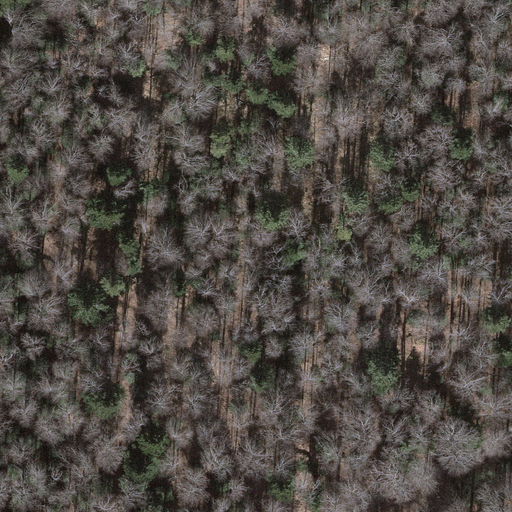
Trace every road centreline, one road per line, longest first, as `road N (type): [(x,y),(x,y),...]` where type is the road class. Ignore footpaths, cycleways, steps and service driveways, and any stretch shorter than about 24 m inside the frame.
road 1 (track): [(0,222),(159,310),(274,420),(376,494),(428,511)]
road 2 (track): [(342,511),(511,429)]
road 3 (track): [(331,79),(448,0)]
